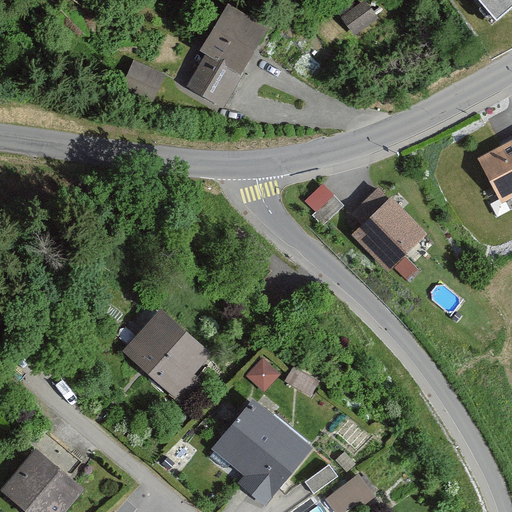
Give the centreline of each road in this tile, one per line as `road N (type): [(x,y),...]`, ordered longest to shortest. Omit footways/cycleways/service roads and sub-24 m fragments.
road 1 (residential): [(252,170),(264,202),(390,326),(430,380),(474,443),(502,511)]
road 2 (tertiary): [(252,170),(342,151),(511,70)]
road 3 (tertiary): [(0,137),(252,170)]
road 4 (residential): [(188,511),(59,401),(41,358)]
